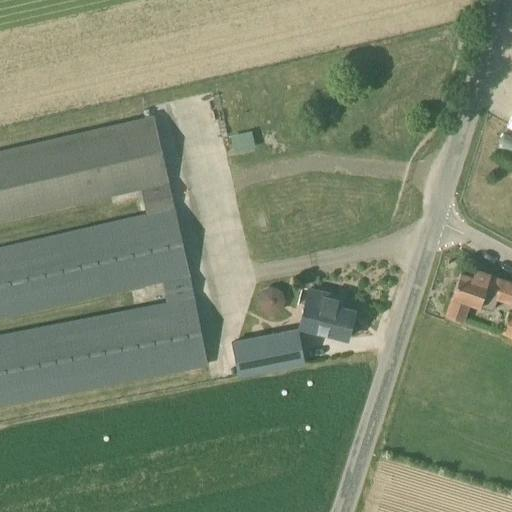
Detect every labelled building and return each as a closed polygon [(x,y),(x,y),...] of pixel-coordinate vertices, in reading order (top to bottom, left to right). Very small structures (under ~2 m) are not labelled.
[(154,115),(0,150),(0,222),(140,189),(147,215),(0,249),(0,316),(162,282),(165,302),(0,335),(0,404),(208,363),(175,209),(154,115)] [(511,283),(489,275),(490,274),(475,269),(472,277),(460,272),(452,296),(453,296),(446,315),(463,321),(469,302),(493,310),(497,297),(510,302),(511,300),(511,301),(511,283)] [(283,306),(279,288),(258,293),(262,311),(283,306)] [(354,311),(339,307),(342,297),(308,289),(299,326),(347,338),(354,311)] [(511,313),(510,312),(499,332),(511,337),(511,313)] [(298,329),(278,333),(231,344),(238,377),(285,367),(305,363),(298,329)]
